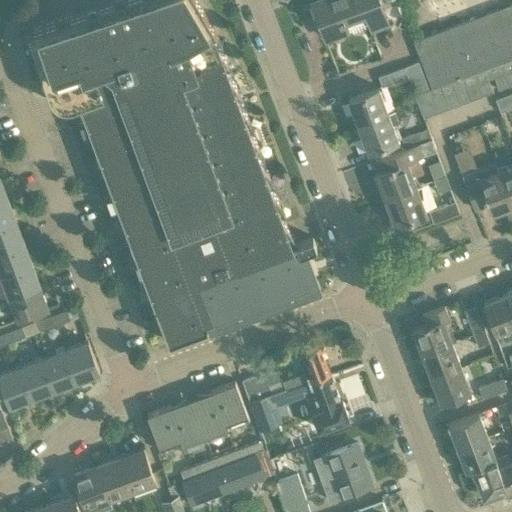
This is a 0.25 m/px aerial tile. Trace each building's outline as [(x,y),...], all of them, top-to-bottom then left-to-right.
[(297,243),(289,230),(280,214),(278,215),(274,204),(277,202),(278,203),(279,203),(269,186),(267,187),(263,176),(267,174),(267,175),(268,175),(258,158),(256,158),(252,147),(256,146),(257,147),(258,147),(248,130),(246,130),(242,119),(246,118),(246,119),(247,119),(237,101),(235,102),(231,91),(235,90),(235,91),(237,90),(227,73),(225,74),(220,63),(224,62),(225,63),(226,62),(216,45),(214,46),(210,35),(214,34),(214,35),(217,33),(197,0),(117,0),(27,30),(49,96),(50,97),(51,99),(52,100),(55,103),(58,104),(61,106),(63,106),(66,107),(68,107),(70,107),(73,106),(79,104),(83,128),(84,128),(84,126),(89,124),(93,136),(91,137),(96,161),(97,161),(97,159),(101,158),(106,169),(104,170),(108,195),(109,194),(109,193),(114,191),(118,203),(116,204),(121,229),(122,228),(122,227),(127,225),(131,237),(129,238),(133,262),(135,262),(134,261),(139,259),(144,271),(142,272),(146,296),(147,296),(147,294),(152,293),(156,304),(154,305),(167,339),(208,323),(204,314),(210,311),(215,325),(320,286),(306,249),(316,245),(313,237),(297,243)] [(372,30),(388,24),(378,0),(319,0),(312,3),(325,38),(347,30),(343,21),(365,13),(372,30)] [(511,3),(414,40),(433,88),(441,85),(452,81),(462,78),(473,74),(487,69),(500,64),(511,59),(511,3)] [(511,59),(500,64),(504,73),(511,70),(511,59)] [(487,69),(491,79),(495,77),(504,73),(500,64),(487,69)] [(383,87),(408,78),(404,68),(379,77),(383,87)] [(473,74),(477,83),(487,79),(487,80),(491,79),(487,69),(473,74)] [(498,90),(508,86),(504,73),(495,77),(498,90)] [(462,78),(471,100),(481,96),(477,83),(473,74),(462,78)] [(452,81),(460,104),(471,100),(462,78),(452,81)] [(477,83),(481,96),(493,92),(487,80),(487,79),(477,83)] [(441,85),(449,108),(460,104),(452,81),(441,85)] [(433,88),(430,89),(438,112),(449,108),(441,85),(433,88)] [(348,99),(359,125),(393,112),(393,111),(389,112),(379,87),(348,99)] [(423,118),(424,117),(438,112),(430,89),(415,94),(414,95),(423,118)] [(495,99),(500,112),(511,107),(511,93),(495,99)] [(399,139),(393,123),(397,121),(393,112),(359,125),(368,151),(399,139)] [(401,138),(405,148),(406,149),(432,139),(428,128),(401,138)] [(376,173),(386,199),(416,187),(406,162),(410,160),(410,161),(436,151),(432,139),(406,149),(405,148),(374,160),(378,172),(376,173)] [(462,175),(473,205),(488,199),(492,211),(504,207),(509,219),(511,217),(511,206),(498,169),(496,163),(462,175)] [(498,169),(511,206),(511,164),(498,169)] [(426,214),(416,187),(386,199),(396,225),(426,214)] [(0,197),(0,223),(15,218),(6,195),(0,197)] [(434,223),(460,213),(456,201),(429,212),(434,223)] [(0,223),(0,248),(23,240),(15,218),(0,223)] [(0,248),(0,271),(1,274),(32,262),(23,240),(0,248)] [(1,274),(10,296),(40,284),(32,262),(1,274)] [(10,296),(18,319),(49,307),(40,284),(10,296)] [(484,302),(496,333),(511,326),(511,305),(508,294),(484,302)] [(413,328),(423,353),(452,341),(443,318),(449,317),(444,305),(421,313),(425,324),(413,328)] [(465,309),(474,333),(484,329),(485,329),(477,305),(465,309)] [(52,316),(56,325),(71,320),(67,310),(52,316)] [(41,331),(56,325),(52,316),(37,321),(41,331)] [(7,333),(11,342),(26,337),(22,327),(7,333)] [(474,333),(473,334),(478,346),(489,342),(484,329),(474,333)] [(0,345),(11,342),(7,333),(0,335),(0,345)] [(65,349),(77,380),(100,371),(88,340),(65,349)] [(423,353),(432,377),(462,366),(452,341),(423,353)] [(284,378),(287,387),(287,388),(331,372),(320,344),(299,351),(308,376),(296,380),(294,375),(284,378)] [(42,357),(54,388),(77,380),(65,349),(42,357)] [(20,366),(32,397),(54,388),(42,357),(20,366)] [(0,373),(0,383),(8,405),(32,397),(20,366),(0,373)] [(471,390),(462,366),(432,377),(441,401),(471,390)] [(271,390),(255,395),(266,431),(282,426),(276,405),(308,393),(320,425),(338,419),(333,404),(341,401),(331,372),(287,388),(287,387),(272,392),(271,390)] [(250,381),(255,395),(271,390),(266,376),(250,381)] [(484,398),(508,389),(503,377),(479,386),(484,398)] [(170,404),(147,413),(161,452),(184,443),(186,448),(229,432),(227,427),(250,418),(235,380),(211,388),(213,393),(172,409),(170,404)] [(449,423),(458,446),(488,434),(480,411),(449,423)] [(0,445),(3,453),(17,448),(8,424),(7,425),(0,427),(0,445)] [(467,469),(473,467),(496,458),(498,458),(488,434),(458,446),(467,469)] [(251,443),(254,451),(264,447),(262,439),(251,443)] [(241,447),(244,455),(254,451),(251,443),(241,447)] [(342,495),(373,483),(358,443),(322,456),(328,473),(332,471),(342,495)] [(119,456),(131,488),(155,479),(143,448),(119,456)] [(239,448),(228,452),(231,460),(241,456),(239,448)] [(228,452),(216,457),(218,464),(231,460),(228,452)] [(496,458),(507,487),(507,488),(511,486),(511,460),(511,461),(509,453),(498,458),(496,458)] [(219,467),(228,491),(264,477),(255,454),(219,467)] [(286,511),(310,511),(298,474),(286,478),(278,454),(268,457),(276,481),(286,511)] [(96,465),(108,496),(131,488),(119,456),(96,465)] [(216,457),(206,461),(208,468),(218,464),(216,457)] [(484,495),(507,487),(496,458),(473,467),(484,495)] [(206,461),(196,464),(199,472),(208,468),(206,461)] [(196,464),(187,468),(189,475),(199,472),(196,464)] [(85,505),(108,496),(96,465),(73,473),(85,505)] [(191,504),(228,491),(219,467),(183,481),(191,504)] [(189,475),(187,468),(180,470),(183,478),(189,475)] [(49,504),(52,511),(79,511),(73,495),(49,504)] [(185,511),(179,495),(162,501),(165,511),(185,511)] [(387,511),(382,498),(352,509),(353,511),(387,511)]
